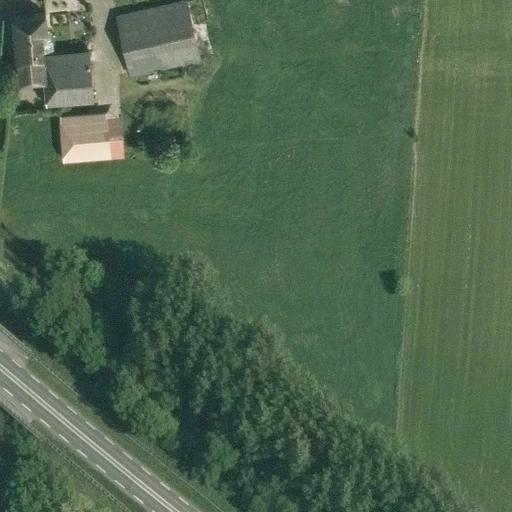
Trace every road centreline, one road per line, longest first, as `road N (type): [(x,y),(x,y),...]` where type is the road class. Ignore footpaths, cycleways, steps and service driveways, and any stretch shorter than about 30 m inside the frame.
road 1 (unknown): [(29,293),(45,294),(326,511)]
road 2 (primary): [(179,511),(0,363)]
